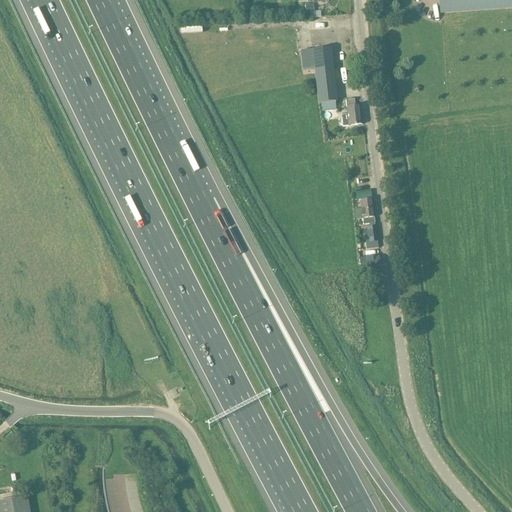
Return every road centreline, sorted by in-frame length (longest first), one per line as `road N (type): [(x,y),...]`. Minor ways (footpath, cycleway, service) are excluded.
road 1 (motorway): [(42,0),(299,511)]
road 2 (unclassified): [(477,511),(410,411),(359,0)]
road 3 (motorway): [(402,511),(199,201)]
road 4 (motorway): [(363,511),(199,201)]
road 5 (unclassified): [(230,511),(174,418),(60,410),(0,396)]
road 6 (motorway): [(199,201),(101,0)]
